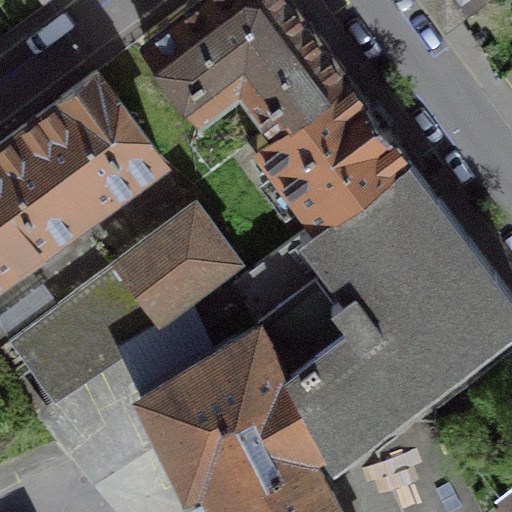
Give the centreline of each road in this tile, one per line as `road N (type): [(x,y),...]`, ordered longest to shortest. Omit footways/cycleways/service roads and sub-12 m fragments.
road 1 (residential): [(375,0),(511,185)]
road 2 (residential): [(0,95),(132,0)]
